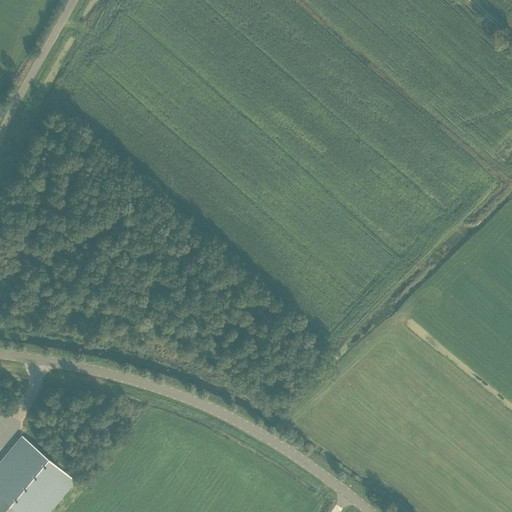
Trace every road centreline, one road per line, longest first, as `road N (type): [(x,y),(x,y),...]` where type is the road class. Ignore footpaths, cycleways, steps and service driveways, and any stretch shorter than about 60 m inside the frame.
road 1 (tertiary): [(368,511),(264,438),(187,399),(104,373),(0,355)]
road 2 (unclassified): [(0,135),(74,0)]
